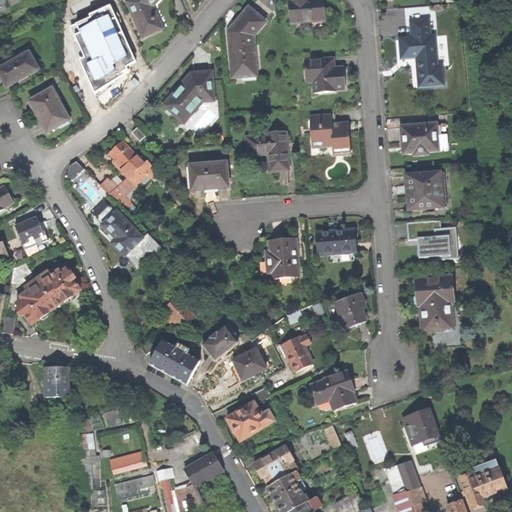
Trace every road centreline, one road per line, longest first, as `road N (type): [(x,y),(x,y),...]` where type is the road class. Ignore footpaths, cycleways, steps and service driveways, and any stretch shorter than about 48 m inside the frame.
road 1 (residential): [(48,172),(149,88),(225,0)]
road 2 (residential): [(257,511),(197,407),(171,387),(114,366)]
road 3 (residential): [(114,366),(116,319),(48,172)]
road 4 (residential): [(359,0),(382,202)]
road 5 (residential): [(382,202),(397,366)]
road 6 (residential): [(242,214),(382,202)]
